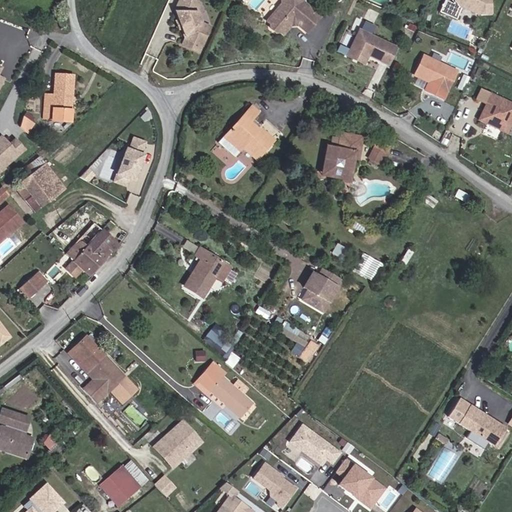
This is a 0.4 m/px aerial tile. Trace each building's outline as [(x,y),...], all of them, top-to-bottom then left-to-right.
[(196,26),(200,22),(195,10),(199,1),(195,0),(177,0),(174,9),(177,18),(181,19),(182,23),(180,25),(184,34),(182,43),(199,48),(204,32),(197,30),(196,26)] [(327,22),(316,13),(308,6),(307,0),(286,0),(286,6),(271,26),(274,28),(275,33),(280,38),(286,37),(289,41),(297,31),(296,27),(304,26),(304,30),(314,38),(327,22)] [(456,4),(448,1),(442,13),(458,20),(464,9),(479,16),(490,15),(489,0),(454,0),(457,3),(456,4)] [(327,22),(332,16),(321,7),(316,13),(327,22)] [(197,30),(204,32),(207,22),(200,22),(196,26),(197,30)] [(395,69),(403,52),(365,35),(353,61),(369,68),(373,58),(377,57),(379,58),(378,61),(395,69)] [(445,99),(458,73),(426,57),(417,75),(431,82),(427,90),(445,99)] [(53,111),(71,112),(73,75),(54,74),(53,94),(44,94),(43,119),(52,120),(53,111)] [(41,87),(43,80),(35,78),(33,85),(41,87)] [(511,103),(495,95),(482,121),(509,135),(511,129),(511,103)] [(243,148),(257,159),(274,141),(261,130),(260,131),(250,123),(259,113),(252,107),(219,143),(235,157),(243,148)] [(32,116),(25,109),(23,114),(30,119),(32,116)] [(52,121),(71,122),(71,112),(53,111),(52,120),(52,121)] [(25,132),(34,122),(30,119),(23,114),(20,127),(25,132)] [(353,174),(351,173),(358,137),(340,134),(338,149),(326,147),(321,175),(340,179),(339,182),(351,184),(353,174)] [(9,145),(1,136),(0,136),(0,170),(24,150),(15,140),(9,145)] [(147,143),(133,138),(129,149),(126,148),(114,182),(127,187),(129,181),(135,183),(145,155),(142,154),(147,143)] [(367,163),(376,168),(386,148),(378,144),(367,163)] [(51,201),(65,190),(43,162),(28,174),(51,201)] [(36,213),(51,201),(28,174),(18,182),(29,195),(23,200),(36,213)] [(29,195),(18,182),(12,186),(23,200),(29,195)] [(0,186),(0,201),(8,194),(1,186),(0,186)] [(464,204),(469,196),(457,189),(452,197),(464,204)] [(0,211),(0,242),(23,222),(8,205),(0,211)] [(248,216),(249,213),(237,205),(235,208),(248,216)] [(475,220),(482,209),(476,205),(469,217),(475,220)] [(281,220),(289,226),(297,216),(289,209),(281,220)] [(364,236),(369,229),(355,221),(351,227),(364,236)] [(82,270),(90,277),(117,246),(93,224),(66,255),(73,261),(65,271),(75,279),(82,270)] [(340,260),(346,248),(336,243),(330,254),(340,260)] [(215,277),(222,282),(230,268),(200,249),(195,256),(201,259),(184,287),(202,298),(215,277)] [(385,265),(363,252),(352,271),(373,284),(385,265)] [(328,302),(336,288),(329,283),(333,276),(322,270),(318,277),(317,276),(312,284),(315,286),(312,292),(309,290),(303,300),(316,308),(322,298),(328,302)] [(26,299),(39,288),(30,278),(17,290),(26,299)] [(323,312),(328,302),(322,298),(316,308),(323,312)] [(0,343),(9,337),(0,324),(0,343)] [(214,325),(203,340),(224,356),(236,341),(214,325)] [(94,339),(89,333),(67,354),(86,375),(91,371),(97,377),(84,390),(94,402),(123,376),(90,342),(94,339)] [(104,349),(109,353),(115,347),(109,342),(104,349)] [(262,383),(274,391),(290,367),(297,357),(285,349),(262,383)] [(231,351),(225,361),(233,367),(240,357),(231,351)] [(290,367),(302,375),(308,365),(297,357),(290,367)] [(251,403),(221,377),(225,373),(213,362),(193,385),(206,396),(209,393),(238,418),(251,403)] [(489,420),(470,408),(460,423),(493,445),(495,441),(498,442),(502,436),(499,434),(503,429),(492,422),(491,424),(487,422),(489,420)] [(23,436),(28,418),(1,410),(0,414),(0,422),(6,425),(5,429),(0,427),(0,444),(27,454),(32,439),(23,436)] [(153,447),(164,460),(168,457),(176,465),(189,452),(185,447),(196,437),(182,421),(153,447)] [(299,426),(287,443),(300,453),(302,450),(306,453),(304,456),(318,467),(323,461),(329,465),(337,454),(299,426)] [(42,445),(49,452),(57,444),(49,435),(42,445)] [(189,452),(201,442),(196,437),(185,447),(189,452)] [(46,464),(62,450),(57,444),(49,452),(41,459),(46,464)] [(176,465),(168,457),(164,460),(172,468),(176,465)] [(140,487),(148,480),(129,461),(122,468),(140,487)] [(360,504),(368,509),(382,490),(342,461),(333,473),(341,479),(336,486),(354,499),(356,497),(361,501),(360,504)] [(261,464),(250,479),(266,491),(266,496),(273,501),(279,501),(282,503),(292,490),(261,464)] [(99,487),(117,507),(140,487),(122,468),(121,467),(99,487)] [(167,486),(160,479),(154,484),(161,492),(167,486)] [(228,497),(216,511),(248,511),(231,499),(235,493),(223,484),(217,490),(228,497)] [(51,511),(61,503),(44,485),(21,507),(26,511),(25,511),(51,511)] [(164,495),(170,490),(167,486),(161,492),(164,495)]
